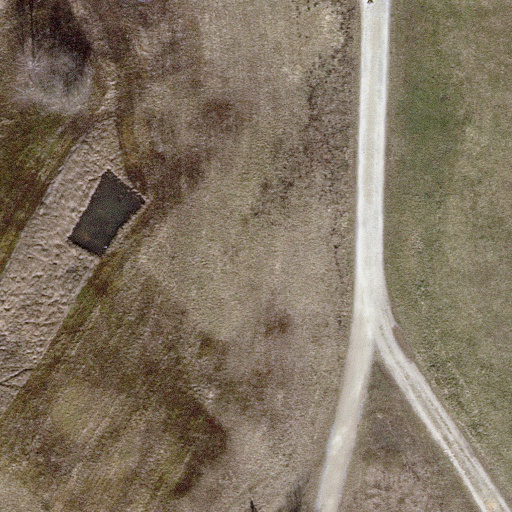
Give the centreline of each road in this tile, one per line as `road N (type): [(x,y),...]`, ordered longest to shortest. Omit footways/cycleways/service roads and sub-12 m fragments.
road 1 (track): [(370,301),(376,0)]
road 2 (track): [(495,511),(405,375),(370,301)]
road 3 (track): [(327,511),(370,301)]
